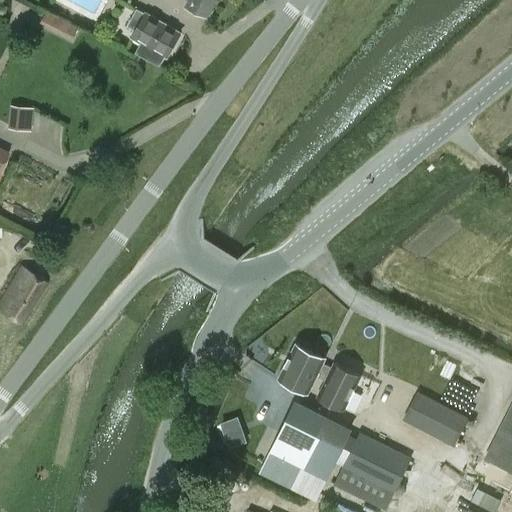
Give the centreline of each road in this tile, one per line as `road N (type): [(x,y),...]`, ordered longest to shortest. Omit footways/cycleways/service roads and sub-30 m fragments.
road 1 (unclassified): [(292,0),(0,387)]
road 2 (unclassified): [(249,287),(511,69)]
road 3 (unclassified): [(170,244),(313,0)]
road 4 (unclassified): [(149,511),(171,405),(249,287)]
road 5 (unclassified): [(0,422),(170,244)]
